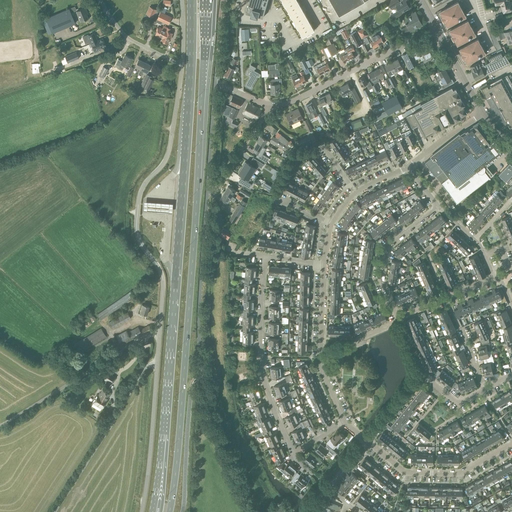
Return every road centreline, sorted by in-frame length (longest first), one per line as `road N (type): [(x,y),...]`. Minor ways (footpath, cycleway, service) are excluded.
road 1 (primary): [(190,0),(152,511)]
road 2 (primary): [(169,511),(206,0)]
road 3 (unclassified): [(159,330),(163,285),(138,234),(138,195),(168,150),(181,65)]
road 4 (residential): [(292,452),(260,369),(266,255)]
road 5 (residential): [(397,318),(494,278),(479,245),(438,206)]
road 6 (unclassified): [(0,425),(159,330)]
road 7 (residential): [(270,104),(298,98),(436,27)]
road 8 (unclassified): [(54,511),(143,366),(156,366)]
road 9 (unclassified): [(208,189),(200,365)]
road 10 (residential): [(343,421),(320,367),(324,264)]
road 11 (residential): [(511,444),(461,473),(435,473),(404,472),(368,442)]
road 12 (unclassified): [(251,511),(212,418),(200,365)]
road 13 (unclassified): [(141,511),(156,366)]
road 14 (residential): [(397,318),(380,277),(384,249),(438,206)]
